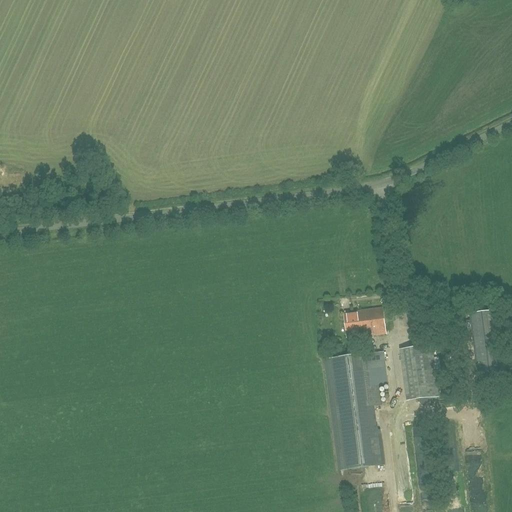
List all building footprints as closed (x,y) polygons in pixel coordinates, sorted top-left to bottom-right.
[(360,337),(386,334),(382,308),(356,312),(357,313),(344,314),(347,338),(360,336),(360,337)] [(422,326),(423,333),(437,331),(436,324),(422,326)] [(474,342),(473,356),(491,357),(492,328),(469,328),(469,342),(474,342)] [(433,346),(401,350),(407,402),(441,398),(438,368),(435,368),(433,346)] [(384,352),(375,354),(326,360),(341,471),(385,465),(380,430),(378,430),(378,428),(374,428),(371,406),(381,405),(376,368),(385,367),(384,352)]
